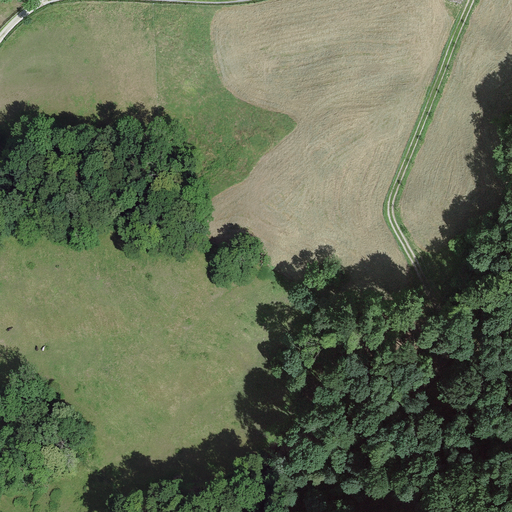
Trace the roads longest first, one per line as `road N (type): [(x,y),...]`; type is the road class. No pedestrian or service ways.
road 1 (track): [(470,0),(389,208),(411,247),(479,314)]
road 2 (track): [(479,314),(419,395),(280,511)]
